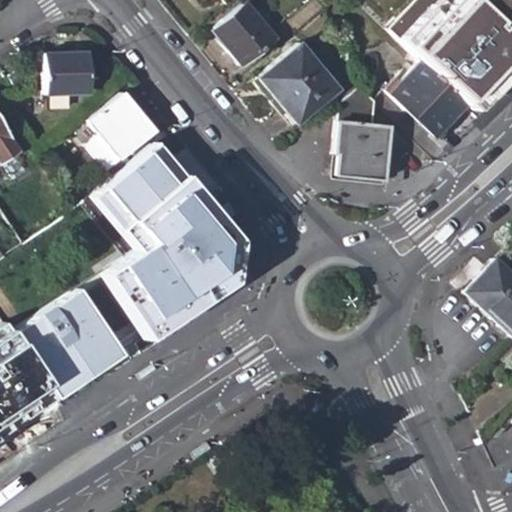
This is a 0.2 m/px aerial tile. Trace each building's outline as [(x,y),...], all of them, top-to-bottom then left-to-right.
[(459,13),(446,27),(448,29),(492,72),(511,50),(511,22),(489,1),(487,3),(484,0),(462,0),(454,9),(459,13)] [(222,50),(234,64),(267,36),(240,3),(212,27),(227,45),(222,50)] [(406,52),(416,62),(448,29),(446,27),(437,19),(406,52)] [(460,105),(492,72),(448,29),(416,62),(460,105)] [(252,78),(288,121),(330,88),(294,43),(252,78)] [(39,53),(40,93),(80,92),(79,53),(39,53)] [(429,138),(460,105),(416,62),(397,83),(393,80),(382,92),(429,138)] [(0,77),(0,94),(11,87),(3,75),(0,77)] [(355,86),(333,103),(331,122),(327,155),(331,154),(328,175),(377,180),(382,127),(367,126),(369,100),(355,86)] [(93,133),(80,144),(101,170),(147,131),(115,93),(81,119),(93,133)] [(0,132),(0,158),(11,150),(0,132)] [(239,289),(245,235),(173,146),(62,222),(99,282),(13,334),(57,403),(239,289)] [(458,291),(507,337),(511,332),(511,282),(487,260),(458,291)] [(13,334),(5,322),(0,324),(0,439),(57,403),(13,334)] [(157,369),(153,362),(135,374),(139,380),(157,369)] [(191,460),(208,449),(205,445),(203,441),(186,453),(191,460)]
